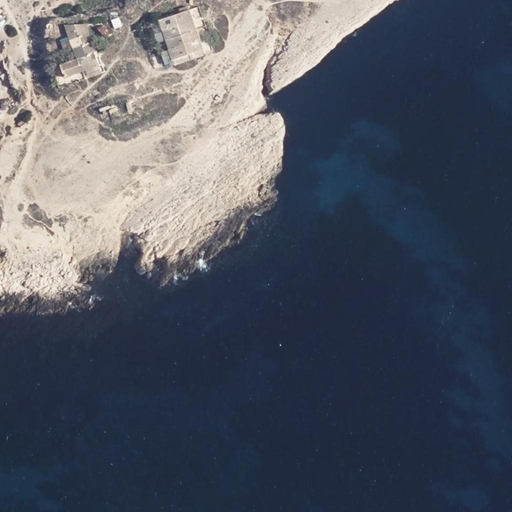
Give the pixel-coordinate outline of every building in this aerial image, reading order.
[(167,17),(157,21),(165,41),(195,31),(188,5),(178,9),(180,13),(174,15),(173,12),(166,15),(167,17)] [(119,19),(111,21),(114,29),(122,26),(119,19)] [(101,24),(95,29),(104,40),(110,35),(101,24)] [(59,65),(64,79),(100,66),(97,58),(99,58),(98,57),(100,56),(101,54),(100,53),(98,53),(97,55),(96,52),(94,53),(84,25),(62,26),(74,60),(59,65)] [(195,31),(165,41),(172,61),(173,60),(174,66),(204,56),(195,31)] [(162,89),(98,110),(99,113),(126,104),(130,103),(162,92),(162,89)]
